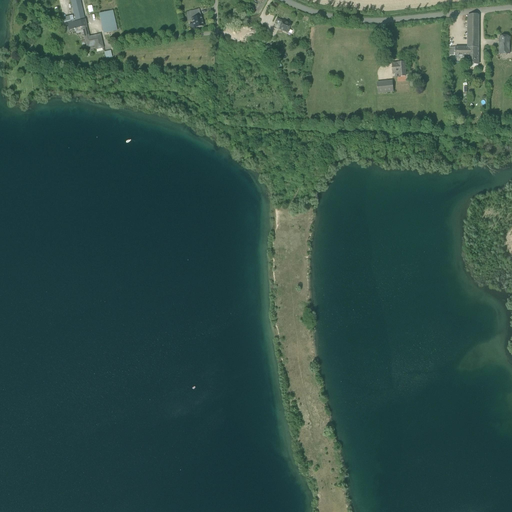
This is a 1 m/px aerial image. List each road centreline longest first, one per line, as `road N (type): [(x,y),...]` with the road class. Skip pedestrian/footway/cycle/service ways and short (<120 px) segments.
road 1 (unclassified): [(286,0),(318,14),(383,21),(511,6)]
road 2 (unclassified): [(216,0),(217,32),(109,45)]
